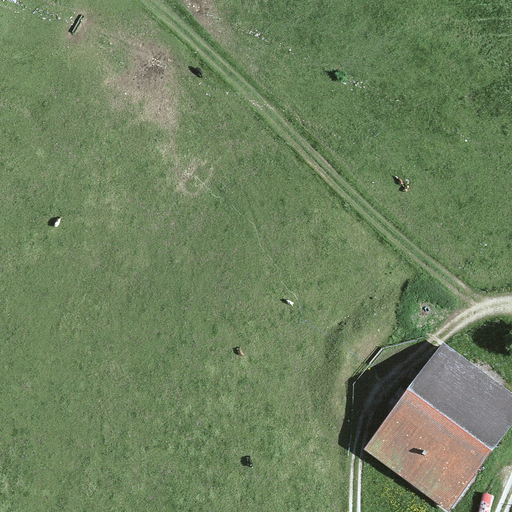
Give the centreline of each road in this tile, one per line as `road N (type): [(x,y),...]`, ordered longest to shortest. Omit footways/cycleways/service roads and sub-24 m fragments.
road 1 (track): [(503,303),(362,184),(178,0)]
road 2 (track): [(511,305),(455,325),(372,400),(356,511)]
